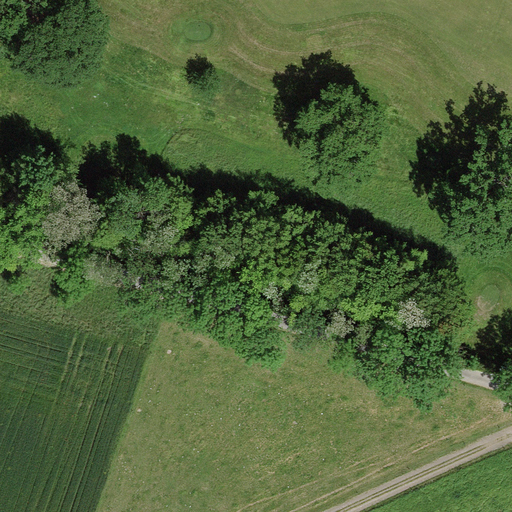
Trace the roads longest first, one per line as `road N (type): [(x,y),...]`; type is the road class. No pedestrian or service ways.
road 1 (track): [(0,240),(511,386)]
road 2 (track): [(511,434),(340,511)]
